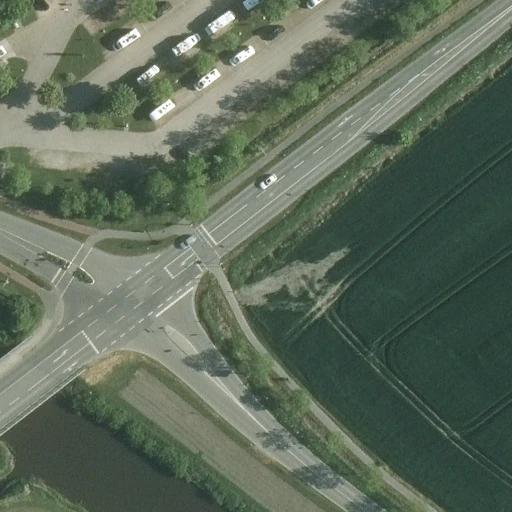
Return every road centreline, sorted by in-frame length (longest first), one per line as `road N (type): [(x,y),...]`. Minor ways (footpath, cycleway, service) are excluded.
road 1 (secondary): [(128,306),(511,9)]
road 2 (secondary): [(128,306),(162,326),(265,430),(365,511)]
road 3 (tertiary): [(128,306),(0,406)]
road 4 (residential): [(0,235),(128,306)]
